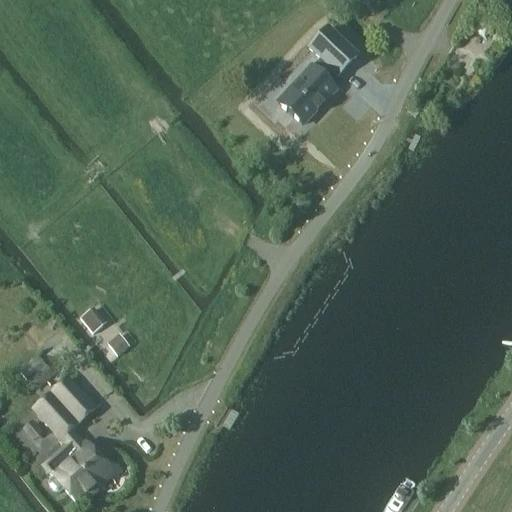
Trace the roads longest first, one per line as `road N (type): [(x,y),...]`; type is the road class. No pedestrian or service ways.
road 1 (unclassified): [(159,511),(215,386),(269,291),(373,148),(452,0)]
road 2 (tertiary): [(445,511),(511,412)]
